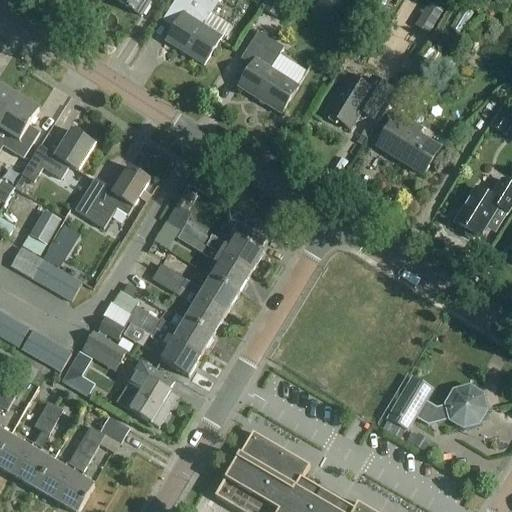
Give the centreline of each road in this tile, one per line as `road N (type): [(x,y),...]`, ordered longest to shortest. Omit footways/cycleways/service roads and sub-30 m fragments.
road 1 (residential): [(0,14),(327,220)]
road 2 (residential): [(160,511),(327,220)]
road 3 (residential): [(327,220),(511,338)]
